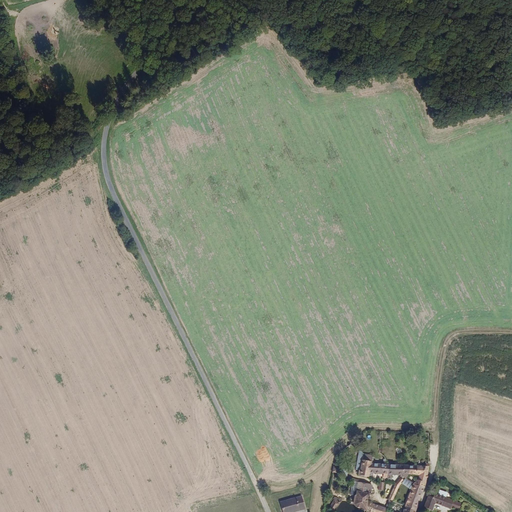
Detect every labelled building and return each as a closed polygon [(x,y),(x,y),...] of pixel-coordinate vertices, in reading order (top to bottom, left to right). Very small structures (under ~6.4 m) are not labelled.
[(389,474),(389,464),(372,463),(373,455),(363,454),(362,460),(361,470),(371,472),(389,474)] [(418,503),(427,476),(428,461),(424,462),(423,464),(416,464),(416,470),(409,470),(408,474),(418,475),(417,480),(412,485),(403,511),(413,511),(415,508),(417,507),(418,506),(418,503)] [(408,474),(409,470),(416,470),(416,464),(389,464),(389,474),(390,479),(393,479),(394,475),(400,475),(400,477),(404,479),(408,474)] [(400,484),(404,479),(400,477),(400,479),(398,483),(390,499),(393,500),(396,494),(400,484)] [(371,492),(372,485),(357,480),(355,480),(354,488),(357,490),(356,497),(367,500),(369,492),(371,492)] [(453,500),(445,498),(447,494),(446,494),(440,492),(439,495),(434,494),(432,498),(429,497),(425,507),(432,510),(435,502),(450,508),(451,506),(454,507),(456,501),(454,501),(453,500)] [(290,511),(305,508),(302,496),(281,502),(283,511),(290,511)] [(366,511),(367,500),(356,497),(354,505),(356,508),(366,511)] [(335,509),(339,502),(335,499),(330,506),(335,509)] [(369,511),(373,511),(376,503),(367,500),(366,511),(369,511)]
